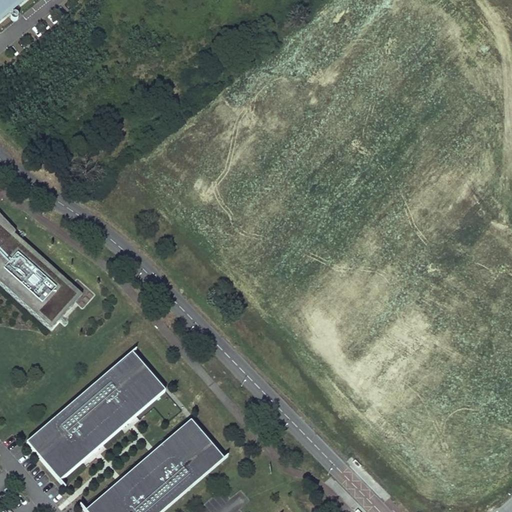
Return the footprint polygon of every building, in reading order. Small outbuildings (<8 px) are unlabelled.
[(0,0),(0,21),(25,0),(0,0)] [(46,166),(38,161),(34,166),(42,172),(46,166)] [(15,232),(0,215),(0,284),(51,330),(82,295),(14,234),(15,232)] [(26,444),(60,483),(166,392),(132,353),(26,444)] [(163,511),(224,459),(191,421),(85,511),(163,511)]
